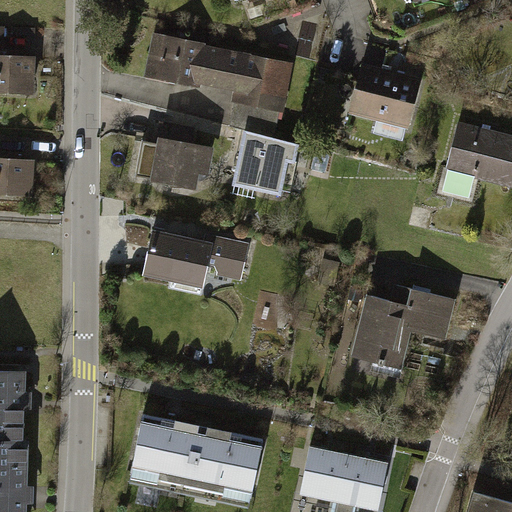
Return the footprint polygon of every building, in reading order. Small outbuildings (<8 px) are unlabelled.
[(237,0),(243,13),(279,0),(237,0)] [(469,0),(411,0),(420,23),(471,4),(469,0)] [(204,47),(152,35),(142,76),(195,88),(196,81),(204,47)] [(288,65),(204,47),(196,81),(234,91),(227,127),(271,137),(288,65)] [(0,56),(0,101),(33,102),(34,57),(5,57),(0,56)] [(423,91),(366,78),(354,128),(411,141),(423,91)] [(511,145),(463,134),(451,183),(511,198),(511,145)] [(296,157),(246,144),(234,196),(284,208),(296,157)] [(216,164),(159,152),(149,198),(206,210),(216,164)] [(34,167),(0,165),(0,201),(32,203),(34,167)] [(215,257),(155,245),(146,289),(206,301),(215,257)] [(455,302),(401,290),(395,316),(365,310),(350,379),(404,390),(413,351),(443,357),(455,302)] [(0,460),(22,461),(24,390),(0,389),(0,460)] [(269,436),(146,408),(131,475),(253,502),(269,436)] [(336,511),(353,449),(315,439),(296,511),(336,511)] [(353,449),(336,511),(355,511),(356,510),(365,511),(379,511),(393,459),(353,449)] [(29,511),(31,462),(22,461),(0,460),(0,511),(29,511)] [(511,511),(511,507),(470,497),(466,511),(511,511)]
